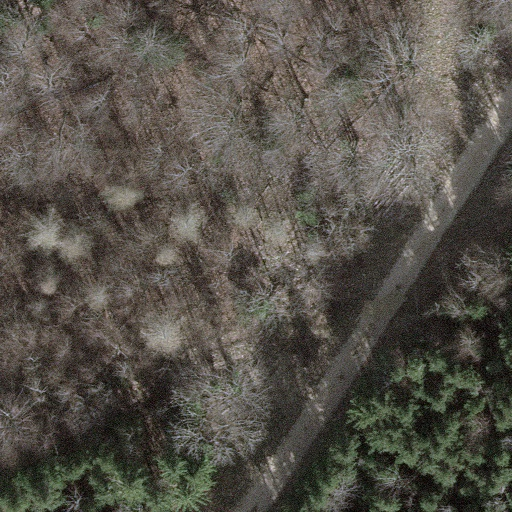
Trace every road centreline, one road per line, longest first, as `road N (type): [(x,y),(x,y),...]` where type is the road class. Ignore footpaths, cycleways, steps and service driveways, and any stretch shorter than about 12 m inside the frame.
road 1 (track): [(511,92),(240,511)]
road 2 (track): [(447,0),(465,171)]
